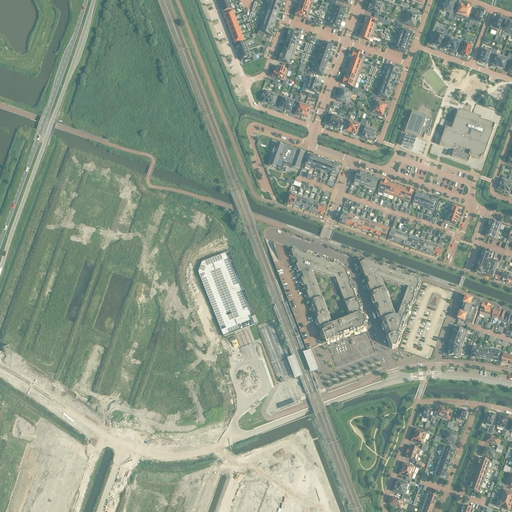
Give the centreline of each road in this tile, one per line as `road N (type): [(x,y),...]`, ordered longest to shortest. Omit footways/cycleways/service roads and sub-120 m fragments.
road 1 (primary): [(0,267),(93,0)]
road 2 (primary): [(86,0),(0,242)]
road 3 (residential): [(222,365),(185,269),(189,252),(237,235),(260,295)]
road 4 (residential): [(315,128),(377,146),(414,45)]
road 5 (residential): [(476,404),(417,403),(385,511)]
road 6 (tertiary): [(394,380),(235,439)]
road 7 (residential): [(351,159),(471,202),(460,236)]
road 8 (residential): [(360,0),(315,128)]
road 9 (residential): [(272,196),(250,128),(309,143)]
road 10 (residential): [(124,444),(154,362),(193,377)]
road 11 (residential): [(384,352),(349,261),(320,250)]
road 12 (residential): [(340,193),(460,236)]
road 13 (residential): [(18,312),(46,231),(80,243)]
